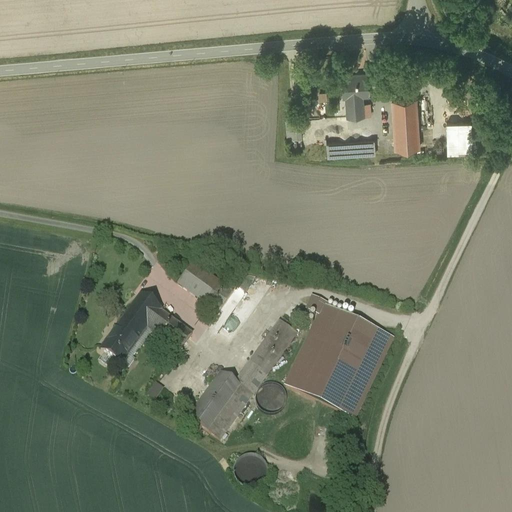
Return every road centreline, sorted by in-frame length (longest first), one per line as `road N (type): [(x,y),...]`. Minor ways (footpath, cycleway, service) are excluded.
road 1 (tertiary): [(0,71),(418,37)]
road 2 (track): [(364,511),(385,400),(511,139)]
